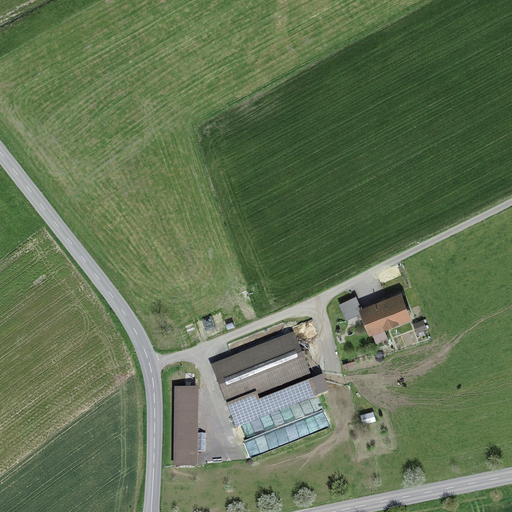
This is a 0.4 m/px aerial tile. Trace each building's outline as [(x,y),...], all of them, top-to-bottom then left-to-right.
[(407,317),(399,296),(361,311),(370,332),(407,317)] [(354,301),(342,306),(349,321),(360,316),(354,301)] [(228,404),(254,394),(306,374),(292,338),(214,369),(228,404)] [(228,404),(237,427),(315,396),(310,382),(257,403),(254,394),(228,404)] [(174,466),(194,466),(195,390),(175,390),(174,466)]
